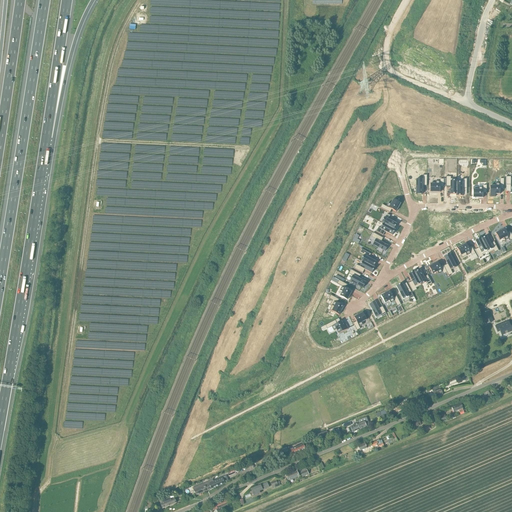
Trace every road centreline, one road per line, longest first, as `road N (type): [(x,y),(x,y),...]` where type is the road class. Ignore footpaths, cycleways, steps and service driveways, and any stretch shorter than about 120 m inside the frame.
road 1 (track): [(142,0),(109,74),(58,436),(36,511)]
road 2 (unclassified): [(178,511),(511,373)]
road 3 (motorway): [(0,422),(46,136)]
road 4 (motorway): [(44,0),(0,268)]
road 5 (unclassified): [(412,206),(381,100),(390,31),(407,0)]
road 6 (track): [(21,511),(45,313)]
road 7 (residential): [(511,213),(377,284)]
road 8 (motorway): [(46,136),(92,0)]
road 9 (motorway): [(20,0),(0,138)]
road 10 (motorway): [(46,136),(66,0)]
